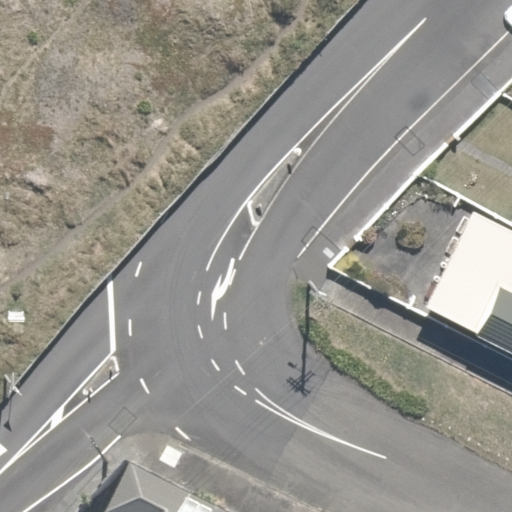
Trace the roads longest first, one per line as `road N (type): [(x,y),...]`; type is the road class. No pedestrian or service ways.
road 1 (residential): [(210,319),(226,254),(293,156),(445,0)]
road 2 (residential): [(496,511),(287,413),(232,372),(210,319)]
road 3 (residential): [(0,479),(113,360),(210,319)]
